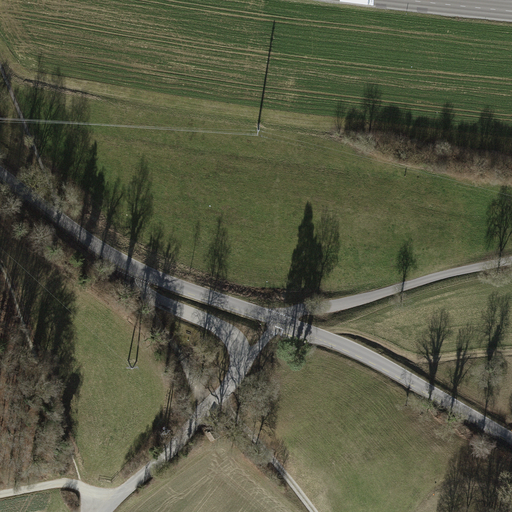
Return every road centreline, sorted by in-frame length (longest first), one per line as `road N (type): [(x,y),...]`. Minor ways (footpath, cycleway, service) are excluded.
road 1 (tertiary): [(0,174),(139,270),(280,319)]
road 2 (tertiary): [(511,435),(380,362),(280,319)]
road 3 (residential): [(280,319),(511,259)]
road 4 (track): [(219,395),(316,511)]
